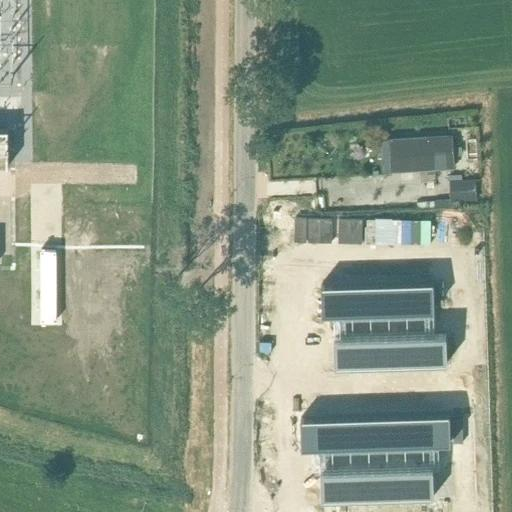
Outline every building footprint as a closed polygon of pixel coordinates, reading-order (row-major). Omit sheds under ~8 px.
[(0,171),(8,171),(8,130),(0,129),(0,171)] [(392,171),(412,170),(453,168),(451,136),(390,139),(392,171)] [(477,178),(451,179),(452,201),(478,200),(477,178)] [(42,318),(57,318),(57,247),(41,247),(42,318)] [(436,283),(324,287),(325,316),(437,312),(436,283)] [(449,336),(337,340),(338,369),(450,365),(449,336)] [(452,415),(303,420),(303,449),(453,444),(452,415)] [(435,470),(323,473),(324,502),(436,498),(435,470)]
